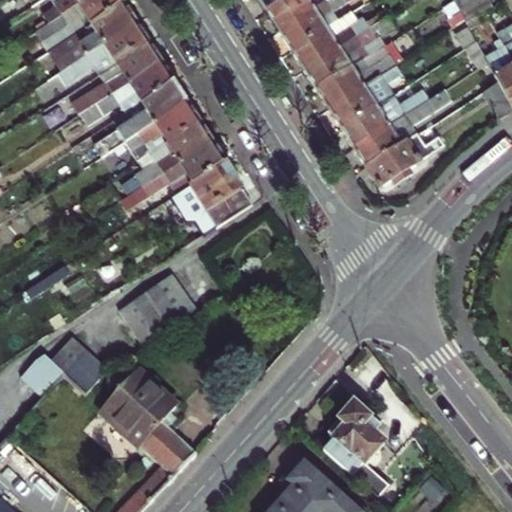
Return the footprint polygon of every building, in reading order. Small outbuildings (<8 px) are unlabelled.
[(33,37),(43,30),(89,0),(49,0),(55,9),(26,27),(33,37)] [(118,0),(89,0),(43,30),(51,43),(71,31),(74,37),(123,6),(118,0)] [(265,0),(271,8),(283,0),(265,0)] [(283,0),(271,8),(284,28),(326,0),(283,0)] [(326,0),(284,28),(296,47),(344,16),(338,8),(349,0),(326,0)] [(459,0),(470,19),(491,7),(498,4),(495,0),(459,0)] [(296,47),(309,66),(394,12),(389,5),(377,12),(376,10),(363,17),(357,8),(344,16),(296,47)] [(123,6),(74,37),(57,49),(62,57),(57,61),(64,73),(136,27),(123,6)] [(491,7),(470,19),(481,39),(493,60),(503,80),(504,81),(511,98),(511,48),(502,29),(491,7)] [(394,12),(309,66),(322,87),(358,64),(375,53),(388,44),(383,34),(400,22),(394,12)] [(511,23),(502,29),(511,48),(511,23)] [(136,27),(64,73),(71,82),(93,68),(100,79),(149,48),(136,27)] [(481,39),(475,43),(487,64),(493,60),(481,39)] [(388,44),(375,53),(379,58),(392,50),(388,44)] [(161,66),(149,48),(100,79),(105,88),(54,121),(60,131),(81,117),(161,66)] [(322,87),(335,106),(386,73),(379,63),(364,73),(358,64),(322,87)] [(161,66),(81,117),(86,128),(118,109),(124,117),(173,85),(161,66)] [(335,106),(348,125),(383,103),(377,94),(392,83),(386,73),(335,106)] [(511,98),(504,81),(488,90),(502,117),(511,111),(511,98)] [(95,148),(102,159),(187,106),(173,85),(124,117),(113,124),(118,133),(95,148)] [(348,125),(360,144),(435,96),(429,86),(405,101),(399,92),(383,103),(348,125)] [(435,96),(360,144),(372,163),(424,131),(418,122),(457,97),(451,87),(435,96)] [(140,151),(146,160),(199,126),(187,106),(102,159),(95,163),(103,175),(140,151)] [(136,194),(163,177),(212,145),(199,126),(146,160),(151,170),(129,184),(136,194)] [(424,131),(372,163),(386,184),(399,176),(403,182),(418,172),(414,167),(428,158),(428,155),(450,142),(445,133),(434,139),(428,128),(424,131)] [(163,177),(176,196),(225,165),(212,145),(163,177)] [(225,165),(176,196),(202,239),(252,207),(225,165)] [(145,295),(154,308),(180,290),(171,277),(145,295)] [(180,290),(154,308),(163,320),(189,302),(180,290)] [(154,308),(145,295),(118,314),(127,327),(154,308)] [(189,302),(163,320),(172,332),(197,315),(189,302)] [(154,308),(127,327),(135,339),(163,320),(154,308)] [(163,320),(135,339),(144,351),(172,332),(163,320)] [(53,370),(60,377),(83,353),(71,342),(49,365),(53,370)] [(83,353),(60,377),(63,379),(73,388),(95,364),(83,353)] [(21,381),(32,392),(53,370),(49,365),(46,363),(34,368),(21,381)] [(95,364),(73,388),(83,397),(105,372),(95,364)] [(53,370),(32,392),(42,401),(63,379),(60,377),(53,370)] [(120,511),(143,511),(197,457),(195,455),(202,447),(170,415),(176,409),(138,372),(101,410),(162,469),(120,511)] [(42,401),(0,447),(0,467),(17,483),(89,402),(83,397),(73,388),(63,379),(42,401)] [(331,441),(322,451),(353,479),(385,444),(374,433),(378,428),(354,406),(326,437),(331,441)] [(269,511),(356,511),(303,464),(285,485),(289,490),(269,511)] [(0,511),(9,511),(4,507),(22,488),(17,483),(0,467),(0,511)]
